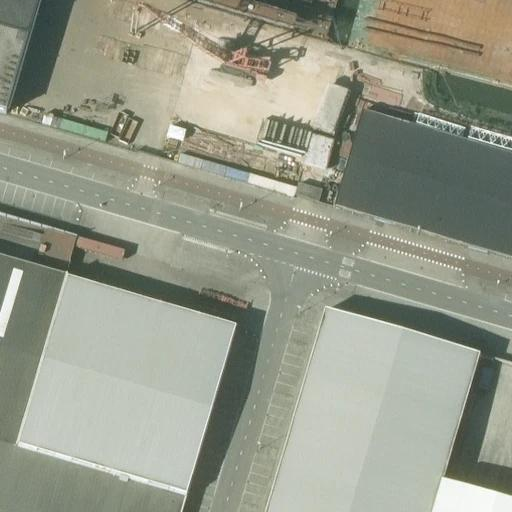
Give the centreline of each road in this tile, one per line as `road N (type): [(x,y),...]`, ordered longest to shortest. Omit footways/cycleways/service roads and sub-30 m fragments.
road 1 (unclassified): [(297,255),(0,168)]
road 2 (unclassified): [(225,511),(297,255)]
road 3 (unclassified): [(511,318),(297,255)]
